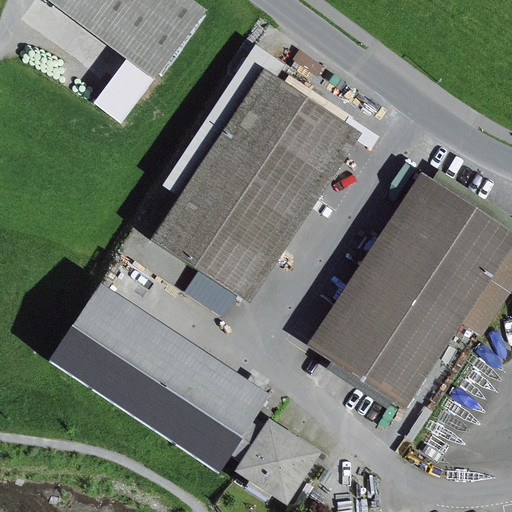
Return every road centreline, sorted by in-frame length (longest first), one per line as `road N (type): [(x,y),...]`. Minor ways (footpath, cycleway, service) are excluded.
road 1 (tertiary): [(271,0),(421,109),(511,163)]
road 2 (track): [(208,511),(123,461),(0,434)]
